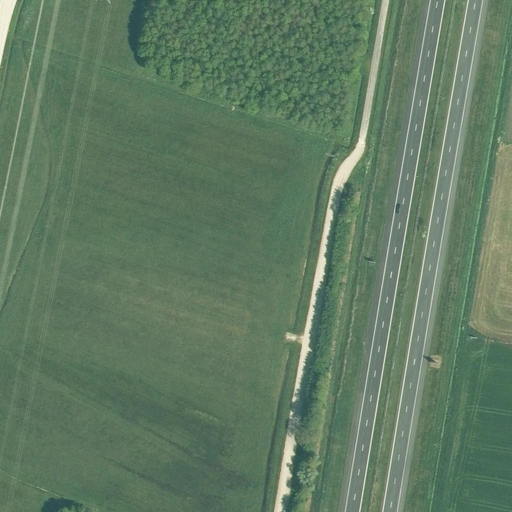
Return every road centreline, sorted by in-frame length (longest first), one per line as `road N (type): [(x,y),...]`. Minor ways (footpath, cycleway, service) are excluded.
road 1 (motorway): [(438,0),(352,511)]
road 2 (motorway): [(390,511),(475,0)]
road 3 (track): [(360,148),(337,191),(278,511)]
road 4 (unclassified): [(386,0),(360,148)]
